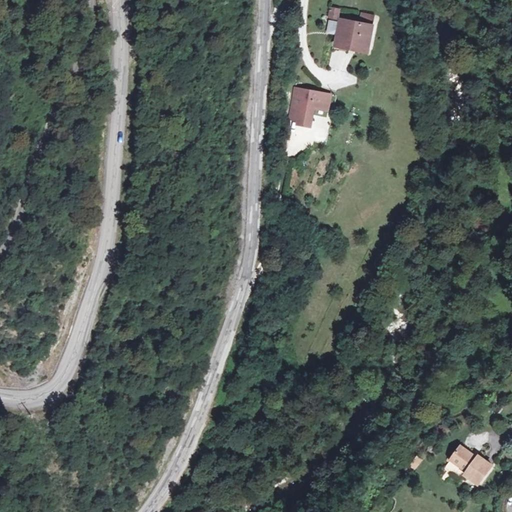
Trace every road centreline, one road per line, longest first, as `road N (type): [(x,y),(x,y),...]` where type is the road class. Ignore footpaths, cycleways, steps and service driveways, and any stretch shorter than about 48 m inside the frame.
road 1 (tertiary): [(264,0),(249,269),(193,428),(148,511)]
road 2 (tertiary): [(0,392),(50,390),(72,359),(107,244),(121,0)]
road 3 (residential): [(0,251),(82,48),(91,0)]
road 4 (track): [(338,55),(320,129),(291,156),(269,239),(249,269)]
